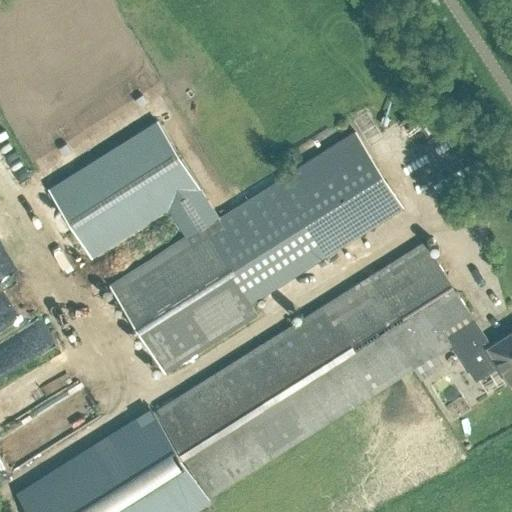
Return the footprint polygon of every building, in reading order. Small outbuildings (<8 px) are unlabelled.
[(59,124),(62,98),(52,97),(50,124),(59,124)] [(370,226),(402,206),(354,131),(322,151),(218,216),(199,187),(158,119),(49,187),(91,254),(168,206),(187,236),(111,283),(165,370),(224,333),(217,322),(370,226)] [(428,176),(432,187),(468,172),(464,162),(428,176)] [(0,228),(6,225),(0,215),(0,210),(10,204),(0,189),(0,188),(0,228)] [(479,325),(425,240),(156,409),(210,495),(453,342),(476,379),(500,364),(505,373),(510,370),(511,372),(511,330),(489,345),(478,326),(479,325)] [(34,263),(0,282),(0,310),(14,302),(23,318),(55,299),(34,263)] [(81,338),(0,390),(0,404),(15,427),(25,420),(43,447),(59,437),(63,443),(135,397),(118,371),(107,379),(81,338)] [(431,379),(447,411),(465,403),(449,371),(431,379)] [(188,511),(209,499),(153,411),(139,420),(135,414),(14,490),(27,511),(188,511)]
